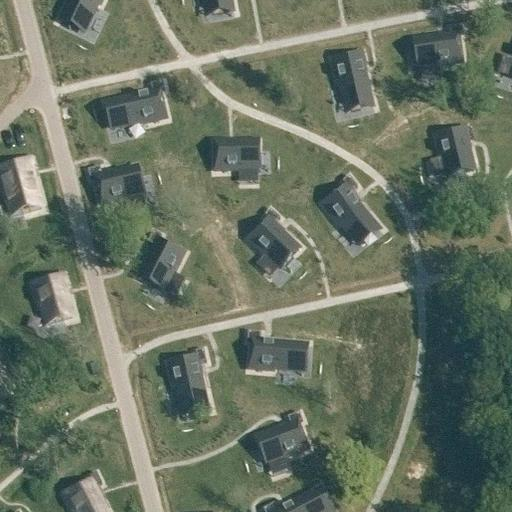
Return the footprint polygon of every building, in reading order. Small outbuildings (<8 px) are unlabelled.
[(71,0),(63,16),(64,17),(65,16),(89,28),(97,10),(98,10),(102,0),(71,0)] [(202,0),(204,11),(230,5),(231,6),(232,6),(230,0),(202,0)] [(421,42),(415,42),(415,44),(416,44),(420,70),(426,69),(436,68),(462,64),(459,37),(463,36),(463,34),(462,27),(449,29),(450,35),(450,38),(421,42)] [(360,55),(333,62),(339,88),(339,87),(344,107),(370,101),(370,102),(371,102),(360,55)] [(152,95),(113,104),(114,105),(115,105),(121,131),(140,126),(166,120),(160,93),(164,92),(163,84),(150,87),(152,95)] [(439,137),(437,137),(443,163),(444,163),(444,165),(447,179),(473,173),(473,174),(475,173),(464,131),(439,137)] [(258,144),(214,145),(215,173),(242,172),(258,172),(257,145),(258,145),(258,144)] [(29,162),(0,169),(0,179),(4,196),(5,196),(11,219),(41,211),(38,199),(39,199),(29,162)] [(100,170),(88,173),(90,181),(94,180),(101,207),(127,201),(127,200),(142,196),(136,171),(137,171),(137,169),(102,178),(100,170)] [(345,188),(323,205),(340,226),(353,241),(373,225),(374,226),(375,225),(350,194),(357,189),(349,179),(342,184),(345,188)] [(268,221),(248,241),(267,259),(280,271),(298,252),(299,252),(300,251),(274,227),(280,221),(270,212),(264,218),(268,221)] [(155,249),(139,281),(140,281),(164,293),(171,278),(172,278),(173,276),(184,255),(180,253),(159,242),(161,238),(153,234),(147,245),(155,249)] [(61,278),(34,286),(41,312),(42,311),(46,327),(72,320),(71,315),(61,278)] [(248,334),(247,343),(251,343),(249,371),(276,373),(296,375),(298,348),(299,348),(299,347),(260,344),(260,335),(248,334)] [(196,358),(169,364),(175,391),(179,410),(205,404),(206,405),(207,405),(198,367),(206,365),(204,352),(195,354),(196,358)] [(0,371),(0,395),(9,391),(7,386),(0,371)] [(290,428),(257,440),(257,441),(258,441),(268,466),(283,460),(283,461),(308,451),(298,425),(302,423),(299,415),(287,420),(290,428)] [(91,483),(65,495),(73,511),(105,511),(94,490),(101,486),(96,475),(89,479),(91,483)] [(277,511),(274,506),(263,511),(320,511),(317,506),(313,497),(313,496),(313,495),(281,511),(277,511)]
